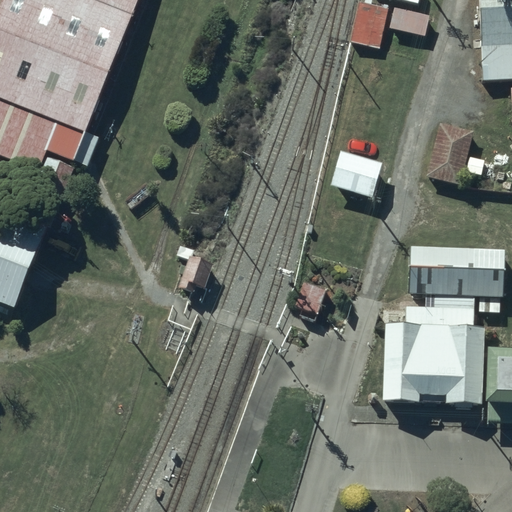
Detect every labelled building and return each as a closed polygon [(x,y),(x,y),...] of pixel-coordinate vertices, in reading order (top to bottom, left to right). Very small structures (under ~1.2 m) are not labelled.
[(139,0),(3,0),(0,9),(0,100),(86,135),(139,0)] [(420,0),(394,0),(393,7),(417,13),(420,0)] [(511,0),(478,0),(483,81),(496,81),(511,80),(511,79),(511,0)] [(389,14),(359,7),(350,49),(380,56),(389,14)] [(430,25),(394,15),(389,35),(425,44),(430,25)] [(100,141),(86,135),(0,100),(0,160),(37,175),(45,155),(73,166),(88,172),(100,141)] [(476,138),(441,129),(428,181),(463,190),(476,138)] [(0,304),(16,310),(73,166),(45,155),(37,175),(20,218),(0,209),(0,304)] [(379,172),(345,162),(336,194),(370,203),(379,172)] [(506,251),(411,248),(409,296),(435,297),(475,298),(504,299),(506,251)] [(215,266),(191,257),(178,289),(193,295),(196,288),(205,292),(215,266)] [(330,296),(308,287),(300,307),(323,315),(330,296)] [(407,308),(406,326),(474,329),(475,298),(435,297),(435,309),(407,308)] [(406,326),(386,325),(383,403),(419,404),(419,400),(446,401),(446,405),(482,406),(485,329),(474,329),(406,326)] [(511,361),(490,361),(489,407),(489,412),(511,413),(511,361)] [(248,499),(242,497),(238,506),(245,509),(248,499)]
